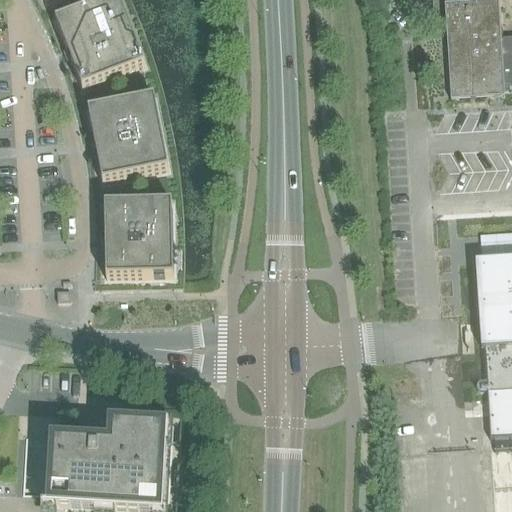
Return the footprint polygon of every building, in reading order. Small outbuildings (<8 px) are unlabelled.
[(117,0),(55,24),(82,94),(145,69),(118,0),(117,0)] [(499,3),(445,7),(451,103),(505,100),(505,93),(510,92),(510,94),(511,94),(511,40),(501,42),(499,3)] [(88,114),(103,187),(169,174),(154,101),(88,114)] [(105,208),(106,282),(174,281),(172,206),(105,208)] [(511,263),(479,267),(490,443),(511,441),(511,263)] [(58,295),(58,306),(71,306),(71,295),(58,295)] [(46,511),(162,511),(163,506),(168,506),(173,428),(108,425),(107,439),(86,446),(87,443),(50,441),(46,511)]
